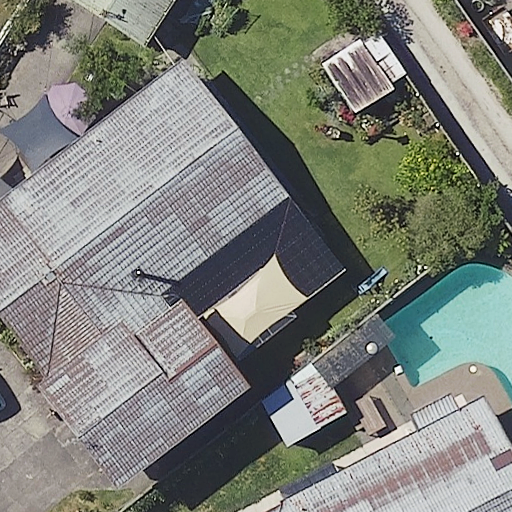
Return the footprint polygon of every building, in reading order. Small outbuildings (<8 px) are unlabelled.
[(187,0),(70,0),(152,54),(187,0)] [(412,77),(380,30),(320,71),(353,118),(412,77)] [(320,231),(193,65),(0,212),(0,334),(44,391),(123,494),(244,401),(221,371),(300,310),(269,271),(320,231)] [(352,413),(316,364),(262,404),(298,453),(352,413)] [(511,511),(511,447),(482,391),(252,511),(511,511)]
